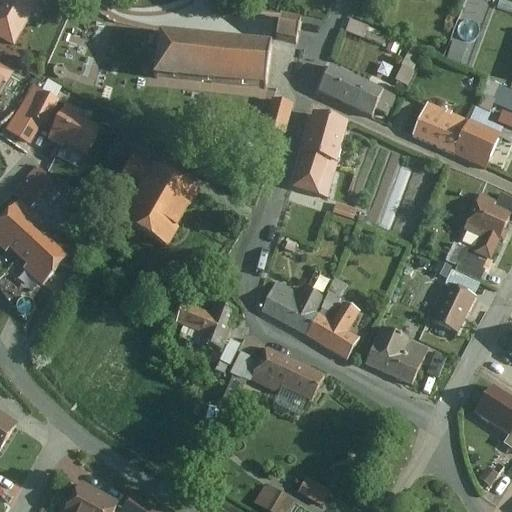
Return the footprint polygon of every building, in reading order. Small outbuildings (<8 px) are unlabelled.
[(3,0),(0,7),(0,43),(17,53),(45,3),(38,0),(3,0)] [(473,0),(470,6),(484,14),(490,3),(484,0),(473,0)] [(288,20),(282,42),(301,46),(306,25),(288,20)] [(390,39),(370,30),(371,30),(351,22),(346,34),(365,42),(366,40),(386,48),(390,39)] [(279,48),(167,39),(163,84),(275,93),(279,48)] [(393,40),(388,53),(397,57),(403,43),(393,40)] [(404,69),(405,69),(398,84),(410,90),(417,75),(415,74),(425,53),(414,47),(404,69)] [(0,105),(15,79),(0,70),(0,105)] [(323,97),(376,123),(380,113),(390,118),(398,100),(335,70),(323,97)] [(511,92),(487,81),(479,97),(487,101),(482,113),(491,117),(497,105),(511,111),(511,92)] [(48,128),(60,105),(35,92),(8,135),(11,137),(33,149),(45,127),(48,128)] [(275,103),(267,133),(288,139),(297,109),(275,103)] [(416,141),(489,174),(505,139),(473,124),(472,126),(431,107),(416,141)] [(89,160),(103,133),(80,121),(83,116),(69,109),(50,145),(64,152),(59,161),(78,172),(85,158),(89,160)] [(475,120),(487,125),(491,118),(478,112),(475,120)] [(317,117),(306,156),(304,156),(295,191),(330,201),(340,166),(342,167),(353,127),(317,117)] [(157,170),(156,172),(136,161),(124,182),(144,193),(125,228),(173,255),(205,197),(157,170)] [(30,213),(56,185),(40,170),(14,199),(22,206),(0,229),(0,250),(8,258),(11,254),(30,270),(26,274),(45,291),(77,255),(60,240),(57,243),(36,224),(39,221),(30,213)] [(449,263),(460,267),(457,273),(483,285),(492,265),(494,266),(504,246),(508,247),(511,237),(511,200),(504,197),(500,205),(483,198),(467,233),(484,242),(477,257),(467,252),(465,256),(455,251),(449,263)] [(358,213),(338,206),(334,216),(355,223),(358,213)] [(290,246),(287,254),(295,257),(298,248),(290,246)] [(435,276),(448,283),(454,271),(441,265),(435,276)] [(452,285),(466,291),(470,281),(457,274),(452,285)] [(265,316),(308,342),(322,320),(318,317),(326,302),(307,292),(303,299),(278,285),(265,316)] [(433,325),(461,338),(479,301),(451,287),(433,325)] [(308,342),(350,367),(363,345),(351,337),(363,317),(346,307),(334,327),(328,323),(331,318),(335,320),(344,306),(332,299),(323,313),(325,314),(322,320),(308,342)] [(202,346),(225,355),(240,316),(215,306),(211,318),(185,308),(177,328),(185,331),(181,342),(201,349),(202,346)] [(369,370),(416,391),(432,354),(385,333),(369,370)] [(232,343),(221,365),(233,371),(243,349),(232,343)] [(268,353),(262,366),(243,357),(233,379),(236,381),(224,406),(236,412),(249,387),(252,388),(254,386),(282,399),(277,410),(303,423),(311,406),(315,408),(328,381),(268,353)] [(439,357),(430,378),(441,383),(450,361),(439,357)] [(511,404),(492,392),(473,421),(506,442),(501,450),(511,456),(511,404)] [(0,414),(0,459),(21,427),(0,414)] [(66,501),(61,510),(61,511),(117,511),(122,502),(84,481),(74,499),(66,501)] [(302,496),(328,511),(335,498),(309,483),(302,496)] [(260,509),(263,511),(275,511),(278,509),(282,511),(294,511),(298,506),(271,490),(268,488),(261,499),(264,501),(260,509)] [(122,511),(123,511),(161,511),(134,494),(122,511)]
